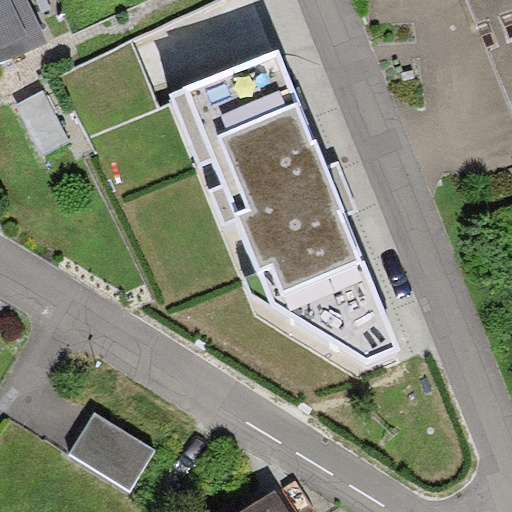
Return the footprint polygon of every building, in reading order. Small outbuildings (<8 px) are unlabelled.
[(0,0),(0,66),(50,41),(29,0),(0,0)] [(502,17),(511,12),(511,0),(469,0),(480,26),(490,22),(500,48),(488,53),(511,113),(511,42),(511,43),(502,17)] [(338,212),(279,61),(176,104),(203,168),(218,162),(229,190),(212,197),(228,235),(243,229),(275,305),(369,365),(394,355),(338,212)] [(158,452),(98,416),(73,457),(133,493),(158,452)] [(286,511),(274,493),(245,511),(286,511)]
